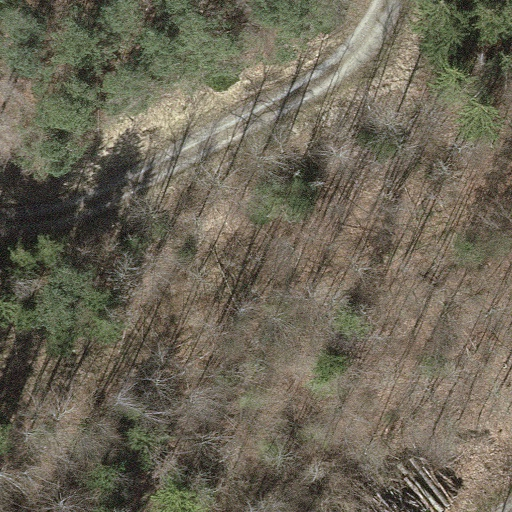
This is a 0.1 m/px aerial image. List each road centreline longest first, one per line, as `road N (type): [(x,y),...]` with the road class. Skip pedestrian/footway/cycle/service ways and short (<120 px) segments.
road 1 (track): [(0,386),(18,390),(104,362),(249,293),(511,187)]
road 2 (track): [(0,239),(77,235),(196,169),(374,43),(389,0)]
